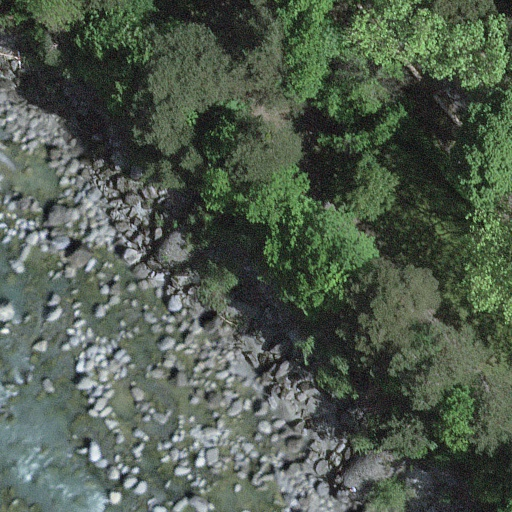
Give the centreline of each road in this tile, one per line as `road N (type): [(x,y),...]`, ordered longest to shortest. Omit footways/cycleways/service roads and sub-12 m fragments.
road 1 (track): [(511,431),(301,173),(300,118),(209,0)]
road 2 (tertiary): [(511,134),(395,0)]
